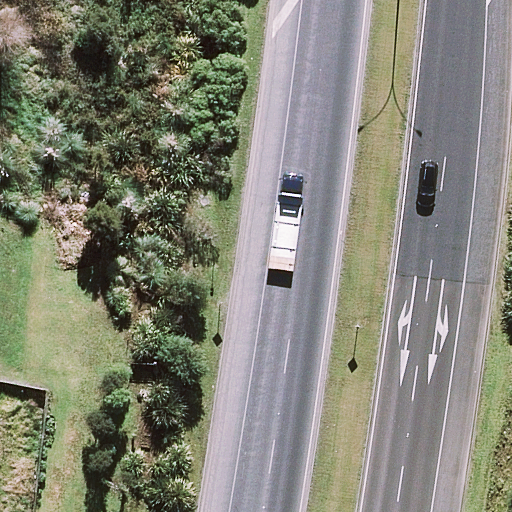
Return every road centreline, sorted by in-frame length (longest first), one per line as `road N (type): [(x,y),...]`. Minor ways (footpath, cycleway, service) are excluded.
road 1 (primary): [(263,511),(342,0)]
road 2 (primary): [(458,0),(401,511)]
